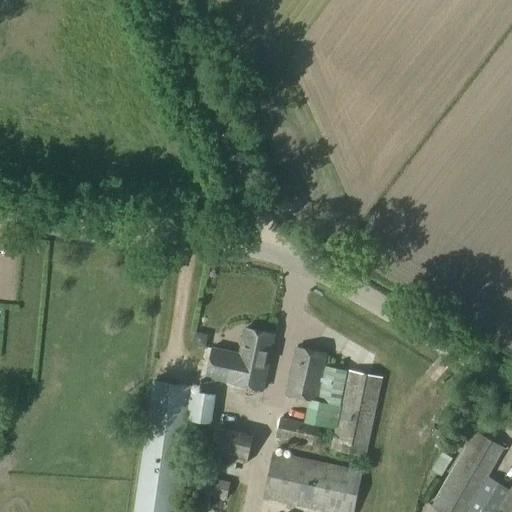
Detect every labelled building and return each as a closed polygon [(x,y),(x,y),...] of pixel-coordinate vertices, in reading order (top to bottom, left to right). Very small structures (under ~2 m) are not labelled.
[(203,352),(202,359),(205,365),(209,366),(206,378),(262,390),(274,335),(245,329),(240,354),(209,348),(203,352)] [(293,347),(284,395),(319,402),(328,353),(293,347)] [(347,370),(330,449),(366,457),(383,377),(347,370)] [(154,382),(134,511),(172,511),(191,387),(154,382)] [(191,392),(187,422),(210,425),(214,395),(191,392)] [(280,418),(275,438),(317,447),(321,427),(280,418)] [(214,434),(209,456),(247,464),(252,436),(215,428),(214,434)] [(191,430),(186,452),(209,456),(214,434),(191,430)] [(476,432),(433,507),(442,511),(498,511),(501,508),(500,507),(510,491),(487,477),(503,448),(476,432)] [(273,451),(262,499),(322,511),(354,511),(363,471),(273,451)] [(191,475),(188,492),(227,500),(231,484),(214,480),(211,480),(212,474),(201,471),(199,477),(191,475)] [(500,507),(501,508),(508,511),(511,511),(511,487),(510,491),(500,507)]
